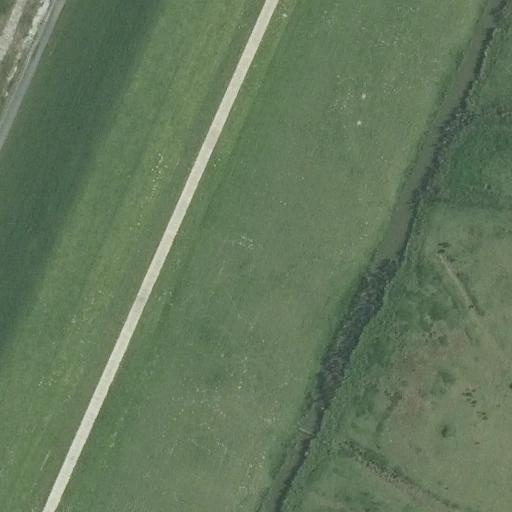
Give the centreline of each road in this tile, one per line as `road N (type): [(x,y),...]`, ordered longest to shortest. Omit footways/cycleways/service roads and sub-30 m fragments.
road 1 (track): [(50,511),(275,0)]
road 2 (track): [(61,0),(0,140)]
